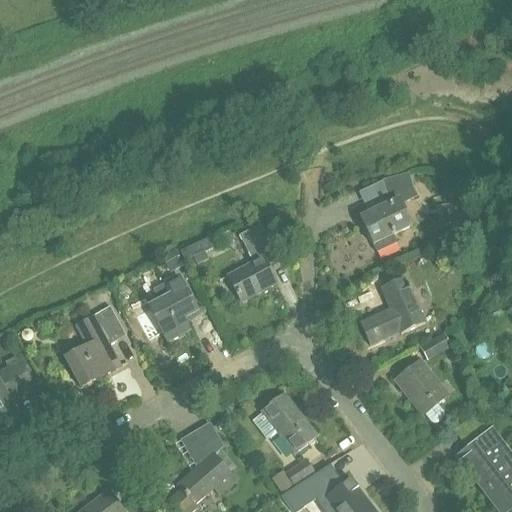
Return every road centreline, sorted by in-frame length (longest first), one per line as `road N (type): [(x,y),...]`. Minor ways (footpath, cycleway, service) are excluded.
road 1 (residential): [(298,347),(260,357),(0,495)]
road 2 (residential): [(427,511),(298,347)]
road 3 (residential): [(298,347),(314,180)]
